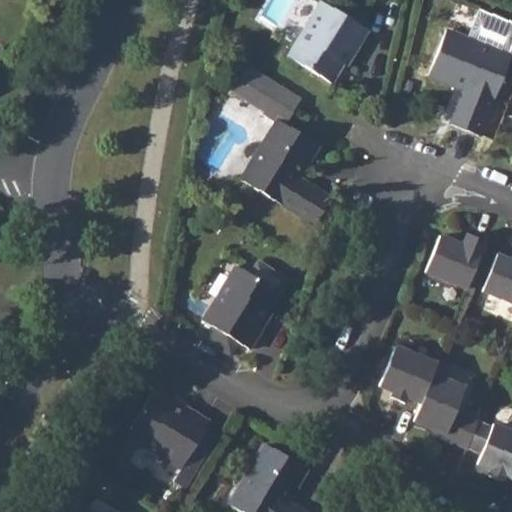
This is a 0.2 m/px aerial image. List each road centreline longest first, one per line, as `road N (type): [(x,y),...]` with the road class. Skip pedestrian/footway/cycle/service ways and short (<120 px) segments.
road 1 (residential): [(67,284),(278,406),(311,406)]
road 2 (residential): [(429,170),(338,389),(311,406)]
road 3 (residential): [(128,0),(63,113),(51,189)]
road 4 (residential): [(311,406),(477,511)]
road 5 (residential): [(67,284),(0,425)]
